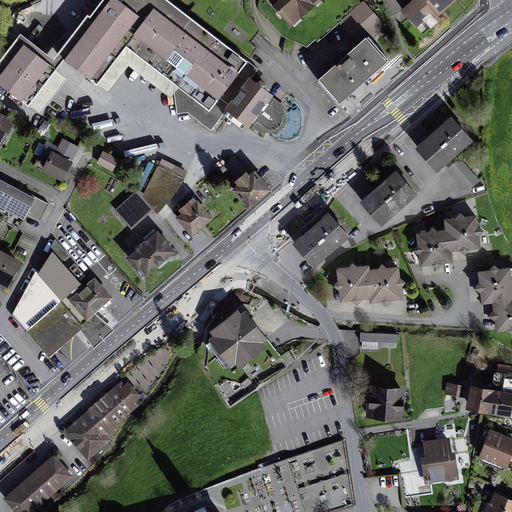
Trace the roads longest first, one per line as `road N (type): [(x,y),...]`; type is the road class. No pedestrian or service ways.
road 1 (primary): [(0,454),(246,244)]
road 2 (unclassified): [(362,511),(333,329),(246,244)]
road 3 (primary): [(503,6),(373,118),(344,155)]
road 4 (primary): [(344,155),(386,131),(489,43)]
road 5 (primary): [(246,244),(344,155)]
